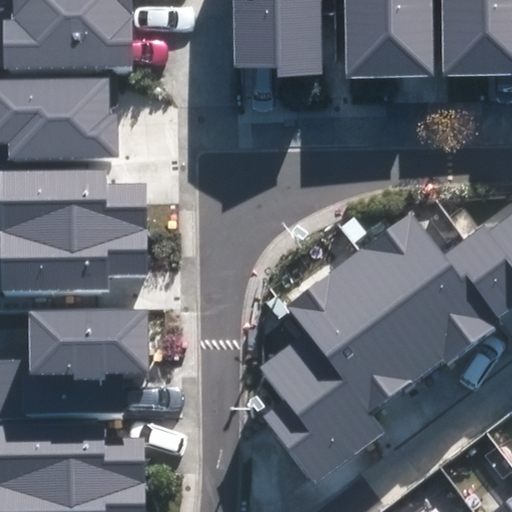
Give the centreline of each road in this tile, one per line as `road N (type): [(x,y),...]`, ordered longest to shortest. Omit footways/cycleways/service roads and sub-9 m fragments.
road 1 (residential): [(217,511),(225,282),(241,218),(287,178),(317,171),(511,167)]
road 2 (residential): [(341,511),(511,384)]
